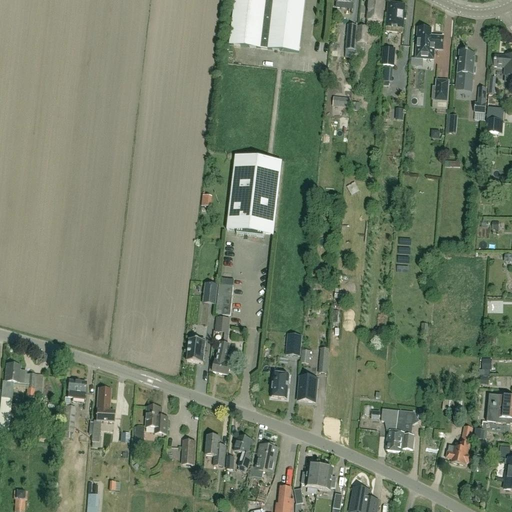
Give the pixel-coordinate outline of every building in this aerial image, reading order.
[(305,0),(234,0),(229,46),(299,54),(305,0)] [(336,0),(336,3),(337,3),(336,9),(346,10),(347,4),(353,4),(353,0),(336,0)] [(382,22),(384,0),(368,0),(367,21),(382,22)] [(404,30),(403,30),(405,6),(389,5),(387,28),(386,33),(403,35),(404,30)] [(355,51),(357,27),(349,26),(346,50),(355,51)] [(357,27),(355,51),(356,51),(356,56),(364,57),(365,45),(367,45),(369,29),(357,27)] [(434,62),(435,51),(443,51),(444,38),(431,37),(431,30),(418,29),(416,60),(434,62)] [(394,68),(396,50),(383,50),(382,67),(394,68)] [(474,67),(475,55),(468,54),(468,53),(459,52),(456,85),(469,87),(469,82),(473,82),(473,75),(475,75),(476,67),(474,67)] [(511,77),(511,57),(506,57),(506,58),(495,57),(494,68),(505,68),(505,77),(511,77)] [(433,88),(432,101),(434,102),(448,103),(449,81),(436,81),(435,88),(433,88)] [(477,104),(475,104),(474,114),(486,115),(488,90),(480,89),(479,89),(477,104)] [(488,96),(487,109),(500,110),(501,103),(505,103),(505,97),(488,96)] [(486,134),(502,135),(503,122),(487,121),(486,134)] [(273,237),(274,237),(282,163),(236,158),(227,232),(228,232),(228,230),(237,231),(237,235),(263,238),(264,234),(273,235),(273,237)] [(213,197),(204,196),(202,207),(212,209),(213,197)] [(210,285),(209,296),(216,296),(218,286),(210,285)] [(216,316),(230,317),(233,288),(219,287),(216,316)] [(215,333),(228,335),(230,320),(217,319),(215,333)] [(302,337),(287,336),(285,356),(300,358),(302,337)] [(189,341),(187,363),(203,365),(205,343),(205,341),(190,339),(190,342),(189,341)] [(215,362),(213,374),(229,377),(233,358),(227,356),(229,347),(221,345),(217,363),(215,362)] [(318,375),(326,376),(329,350),(321,349),(318,375)] [(301,364),(309,365),(311,352),(302,352),(301,364)] [(479,371),(479,376),(490,376),(490,371),(490,361),(482,361),(482,371),(479,371)] [(20,367),(6,366),(4,383),(2,383),(0,408),(0,429),(9,430),(13,384),(29,386),(28,390),(27,390),(27,398),(34,399),(35,376),(29,375),(29,376),(26,376),(26,374),(20,373),(20,367)] [(287,400),(289,376),(273,375),(271,399),(287,400)] [(317,380),(300,379),(298,403),(315,404),(317,380)] [(85,384),(70,382),(69,393),(68,399),(71,400),(71,403),(83,405),(84,394),(85,384)] [(342,385),(329,383),(326,412),(338,414),(342,385)] [(99,444),(100,423),(114,424),(115,413),(109,413),(110,391),(98,390),(96,422),(90,422),(89,436),(92,436),(92,443),(99,444)] [(511,399),(489,397),(487,424),(511,426),(511,399)] [(73,434),(76,409),(69,408),(70,400),(65,399),(61,431),(63,431),(62,439),(71,440),(72,434),(73,434)] [(450,402),(448,412),(461,414),(462,404),(450,402)] [(155,435),(167,436),(168,420),(161,420),(162,410),(147,409),(146,429),(155,430),(155,435)] [(386,453),(394,453),(398,413),(383,411),(381,423),(388,424),(389,426),(386,453)] [(414,414),(398,413),(394,453),(402,454),(402,450),(413,452),(414,437),(412,437),(412,432),(413,432),(413,431),(405,431),(405,426),(413,427),(419,423),(414,414)] [(144,428),(135,428),(134,448),(143,448),(144,428)] [(452,462),(451,464),(465,467),(466,464),(470,465),(472,457),(467,456),(473,429),(465,428),(460,450),(455,449),(455,448),(449,447),(446,461),(452,462)] [(245,474),(246,470),(247,471),(251,458),(248,456),(252,442),(239,437),(234,453),(242,455),(238,468),(239,468),(238,472),(245,474)] [(213,467),(224,468),(225,452),(219,451),(220,439),(207,438),(206,457),(214,458),(213,467)] [(182,467),(195,467),(196,443),(183,442),(182,467)] [(252,470),(250,477),(262,480),(263,473),(273,475),(276,462),(273,462),(275,450),(274,449),(275,445),(265,443),(264,448),(260,447),(256,471),(252,470)] [(167,450),(166,460),(179,461),(180,452),(167,450)] [(235,459),(228,459),(227,471),(234,472),(235,459)] [(88,463),(88,481),(97,481),(97,462),(88,463)] [(318,491),(321,469),(309,467),(308,475),(306,475),(305,479),(302,479),(301,485),(306,486),(306,489),(318,491)] [(333,471),(321,469),(318,491),(330,492),(330,489),(335,490),(336,483),(333,483),(334,479),(332,479),(333,471)] [(276,511),(292,511),(293,501),(290,501),(292,490),(281,488),(279,505),(277,505),(276,511)] [(350,511),(366,511),(370,493),(354,490),(350,511)] [(301,491),(294,492),(296,506),(303,505),(301,491)] [(27,493),(13,492),(13,500),(15,501),(14,511),(23,511),(24,501),(27,501),(27,493)] [(260,494),(258,501),(265,503),(267,497),(260,494)] [(97,511),(97,509),(98,509),(99,496),(88,495),(86,511),(97,511)] [(343,497),(336,496),(333,510),(340,511),(343,497)] [(316,500),(314,511),(322,511),(324,501),(316,500)]
